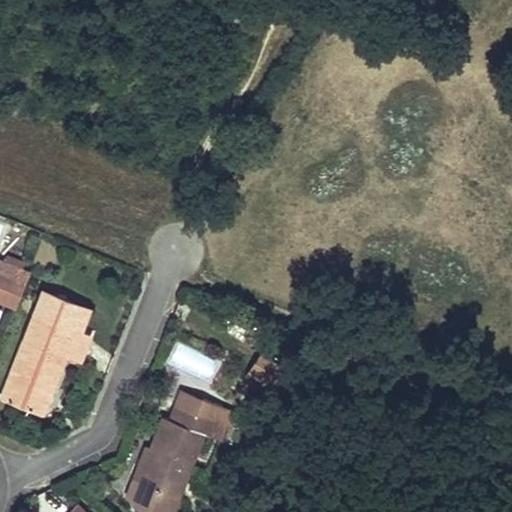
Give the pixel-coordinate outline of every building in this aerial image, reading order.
[(0,260),(0,271),(26,282),(29,272),(0,260)] [(45,290),(37,311),(83,330),(92,309),(45,290)] [(48,383),(53,385),(66,355),(80,361),(91,334),(83,330),(37,311),(2,397),(37,411),(48,383)] [(280,365),(290,371),(300,356),(290,349),(280,365)] [(290,371),(280,365),(265,355),(247,382),(272,398),(290,371)] [(41,413),(53,385),(48,383),(37,411),(41,413)] [(182,389),(176,404),(196,411),(202,396),(182,389)] [(196,411),(176,404),(171,419),(164,416),(152,447),(139,480),(134,479),(128,496),(144,511),(172,511),(203,432),(210,435),(222,404),(202,396),(196,411)] [(236,409),(222,404),(210,435),(225,440),(236,409)] [(147,445),(134,479),(139,480),(152,447),(147,445)]
